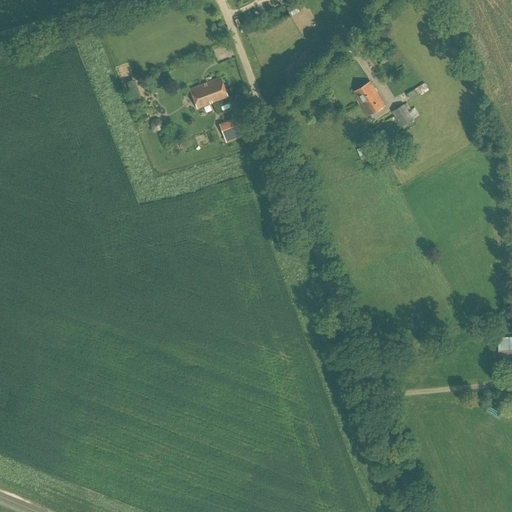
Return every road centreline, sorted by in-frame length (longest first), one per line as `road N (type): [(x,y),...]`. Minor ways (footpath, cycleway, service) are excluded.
road 1 (unclassified): [(418,511),(267,123)]
road 2 (track): [(384,0),(267,123)]
road 3 (track): [(0,37),(129,0)]
road 4 (residential): [(267,123),(221,0)]
